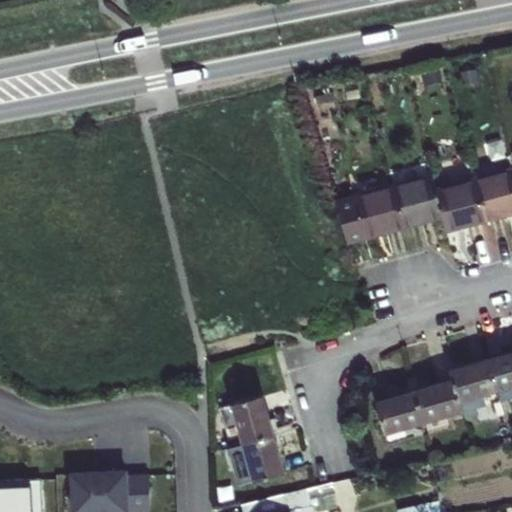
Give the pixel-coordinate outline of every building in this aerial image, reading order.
[(511,208),(511,162),(475,173),(487,216),(511,208)] [(445,212),(438,184),(435,171),(398,182),(409,222),(445,212)] [(487,216),(475,173),(438,184),(445,212),(449,227),(487,216)] [(398,182),(337,200),(348,238),(409,222),(398,182)] [(511,350),(492,356),(502,391),(511,388),(511,350)] [(492,356),(454,366),(458,381),(464,400),(502,391),(492,356)] [(458,381),(419,390),(428,421),(467,411),(464,400),(458,381)] [(428,421),(419,390),(384,398),(392,430),(428,421)] [(269,395),(237,403),(247,443),(279,433),(269,395)] [(234,446),(247,443),(237,403),(225,407),(234,446)] [(288,469),(279,433),(247,443),(234,446),(241,480),(288,469)] [(130,469),(76,471),(77,511),(154,508),(153,473),(130,474),(130,469)] [(0,511),(47,511),(46,478),(12,480),(12,486),(0,486),(0,511)] [(242,511),(287,511),(287,509),(272,511),(269,496),(241,503),(242,511)]
